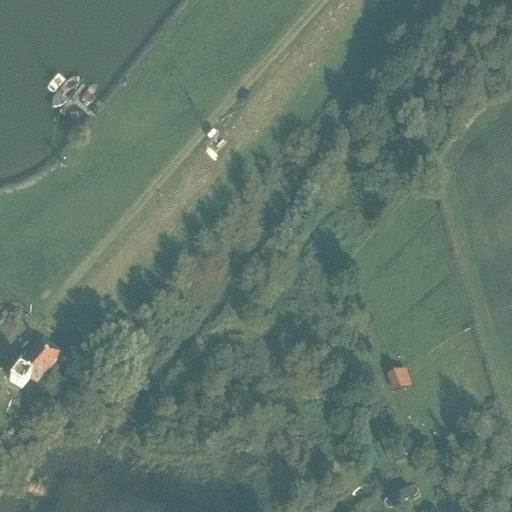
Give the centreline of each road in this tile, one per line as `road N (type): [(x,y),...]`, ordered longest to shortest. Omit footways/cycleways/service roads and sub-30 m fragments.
road 1 (track): [(107,235),(318,0)]
road 2 (track): [(0,356),(107,235)]
